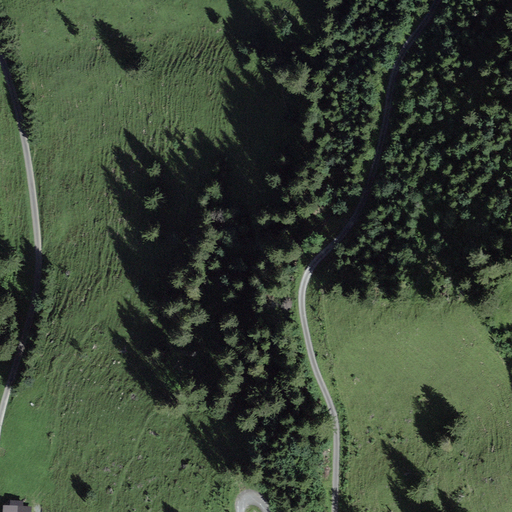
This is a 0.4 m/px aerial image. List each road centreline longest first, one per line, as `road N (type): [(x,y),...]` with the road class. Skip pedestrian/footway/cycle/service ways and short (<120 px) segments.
road 1 (track): [(0,418),(37,262),(28,162),(0,50)]
road 2 (track): [(333,246),(315,266),(304,308),(333,406),(336,511)]
road 3 (track): [(333,246),(355,214),(402,62),(434,0)]
